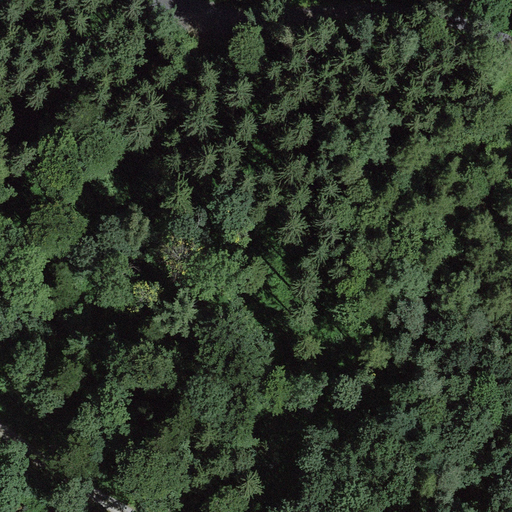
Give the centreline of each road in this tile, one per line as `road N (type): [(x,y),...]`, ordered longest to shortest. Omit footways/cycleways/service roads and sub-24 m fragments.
road 1 (track): [(511,40),(365,16),(237,18),(180,0)]
road 2 (track): [(119,511),(0,428)]
